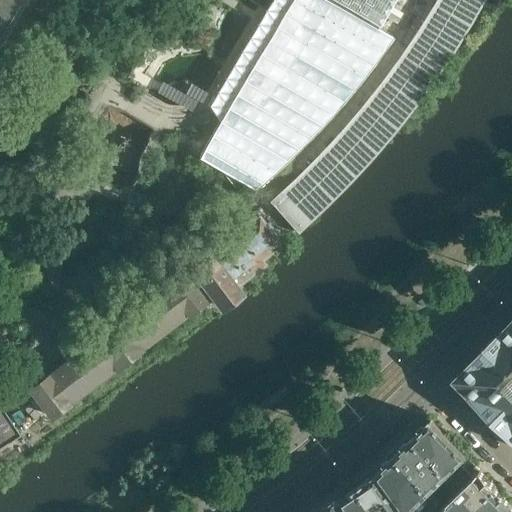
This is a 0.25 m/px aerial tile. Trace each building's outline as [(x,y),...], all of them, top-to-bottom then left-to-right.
[(0,0),(0,50),(2,52),(8,43),(27,9),(49,22),(60,3),(54,0),(0,0)] [(378,20),(346,0),(291,0),(283,15),(277,26),(222,114),(214,127),(199,151),(208,156),(220,163),(256,183),(297,148),(319,123),(395,30),(378,20)] [(440,0),(437,6),(430,18),(426,24),(418,36),(411,48),(406,53),(398,65),(386,82),(377,93),(363,110),(343,134),(321,157),(298,180),(274,202),(297,227),(321,205),(345,181),(367,157),(389,132),(410,106),(418,94),(431,77),(439,65),(451,47),(459,34),(467,22),(474,9),(479,0),(440,0)] [(346,0),(378,20),(390,0),(346,0)] [(200,44),(206,48),(215,32),(206,26),(210,19),(201,14),(194,10),(181,33),(151,32),(147,40),(156,45),(200,44)] [(161,164),(158,154),(145,145),(144,148),(136,164),(140,166),(136,174),(135,178),(149,185),(161,164)] [(140,347),(187,311),(188,312),(211,294),(221,307),(245,289),(240,282),(265,263),(262,259),(281,244),(278,240),(281,237),(269,221),(265,224),(259,216),(211,252),(210,251),(190,266),(197,276),(191,281),(184,272),(168,285),(168,286),(120,322),(120,321),(96,339),(96,340),(48,376),(48,375),(31,388),(51,415),(68,402),(68,401),(116,365),(116,366),(140,348),(140,347)] [(124,241),(116,237),(107,253),(116,257),(124,241)] [(423,307),(428,301),(423,296),(418,302),(423,307)] [(511,321),(456,377),(459,380),(474,394),(473,394),(511,433),(511,321)] [(46,418),(27,391),(0,408),(0,429),(8,442),(9,443),(46,418)] [(467,455),(433,421),(432,419),(414,437),(449,473),(467,455)] [(0,447),(8,442),(0,429),(0,447)] [(449,473),(414,437),(395,455),(431,490),(449,473)] [(408,511),(431,490),(395,455),(377,472),(403,511),(408,511)] [(470,511),(496,486),(497,485),(481,469),(443,507),(447,511),(470,511)] [(403,511),(377,472),(358,485),(375,511),(403,511)] [(375,511),(358,485),(339,498),(348,511),(375,511)] [(502,511),(511,502),(511,501),(496,486),(470,511),(502,511)] [(348,511),(339,498),(336,500),(336,499),(316,511),(348,511)] [(511,511),(511,502),(502,511),(511,511)]
